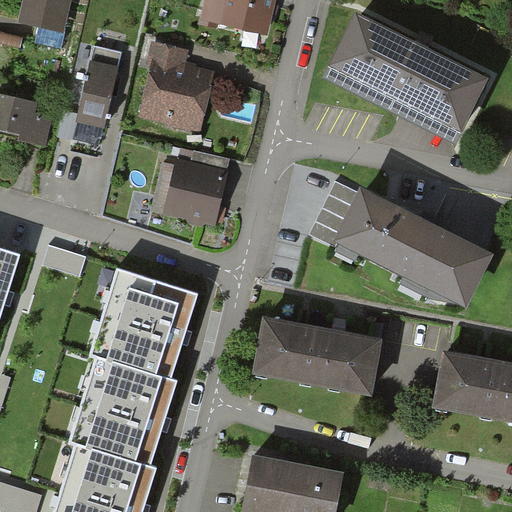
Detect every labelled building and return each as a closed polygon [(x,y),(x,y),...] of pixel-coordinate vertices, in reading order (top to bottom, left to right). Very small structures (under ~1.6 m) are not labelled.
[(40,27),(36,43),(61,49),(72,0),(23,0),(18,22),(40,27)] [(205,0),(200,22),(266,37),(272,9),(274,1),(270,0),(205,0)] [(357,12),(323,80),(456,145),(490,78),(357,12)] [(0,31),(0,43),(20,47),(23,36),(0,31)] [(95,47),(77,123),(104,130),(119,67),(122,53),(95,47)] [(153,50),(137,124),(196,136),(209,77),(183,71),(186,56),(153,50)] [(0,95),(0,128),(20,133),(19,140),(45,146),(51,117),(35,113),(37,104),(19,100),(0,95)] [(176,165),(164,218),(213,228),(224,176),(176,165)] [(366,201),(341,252),(463,312),(489,261),(366,201)] [(86,257),(50,246),(44,265),(80,276),(86,257)] [(0,308),(5,292),(17,254),(0,249),(0,308)] [(159,467),(155,466),(169,418),(180,384),(174,382),(190,331),(201,298),(117,272),(91,356),(97,358),(70,442),(76,444),(53,511),(144,511),(147,504),(159,467)] [(265,317),(254,374),(371,396),(382,339),(265,317)] [(511,362),(444,349),(434,408),(511,422),(511,362)] [(255,455),(243,511),(334,511),(342,472),(255,455)] [(34,511),(40,496),(0,482),(0,509),(8,511),(34,511)]
